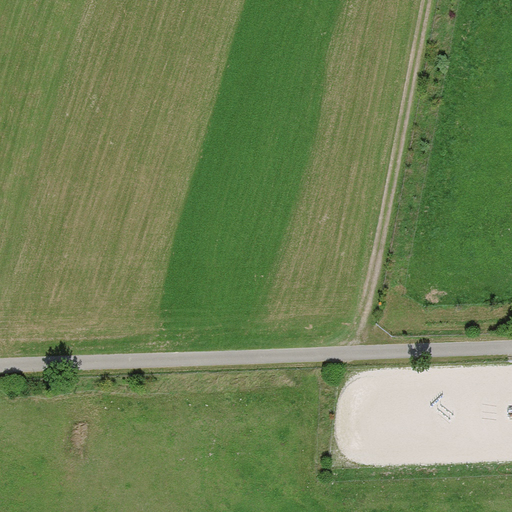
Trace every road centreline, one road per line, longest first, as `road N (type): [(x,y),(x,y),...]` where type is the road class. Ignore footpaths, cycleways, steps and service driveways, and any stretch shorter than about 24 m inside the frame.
road 1 (unclassified): [(0,367),(511,349)]
road 2 (track): [(360,354),(430,0)]
